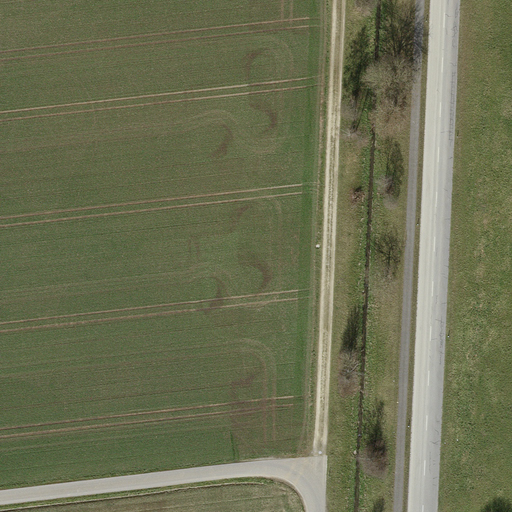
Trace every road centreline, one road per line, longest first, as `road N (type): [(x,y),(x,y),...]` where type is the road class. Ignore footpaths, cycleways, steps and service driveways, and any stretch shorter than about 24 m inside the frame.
road 1 (tertiary): [(446,0),(423,511)]
road 2 (track): [(315,464),(339,0)]
road 3 (track): [(0,497),(315,464),(314,511)]
